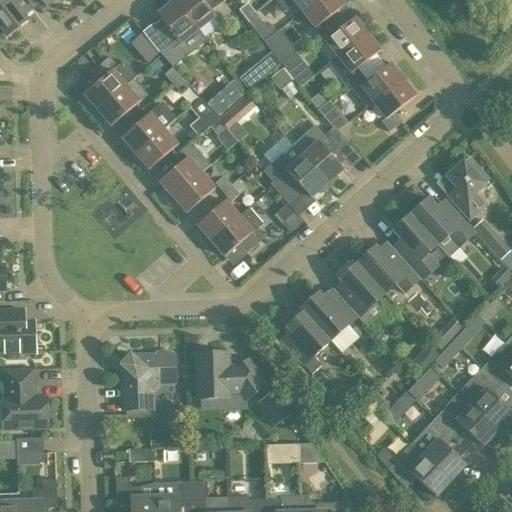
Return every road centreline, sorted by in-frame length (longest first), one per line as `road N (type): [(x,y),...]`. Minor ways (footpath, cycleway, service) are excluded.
road 1 (residential): [(237,308),(450,120),(451,77),(390,0)]
road 2 (residential): [(237,308),(59,94),(34,94)]
road 3 (residential): [(34,94),(44,277),(89,316)]
road 4 (residential): [(93,511),(89,316)]
road 5 (residential): [(89,316),(237,308)]
road 6 (residential): [(130,0),(41,70),(34,94)]
